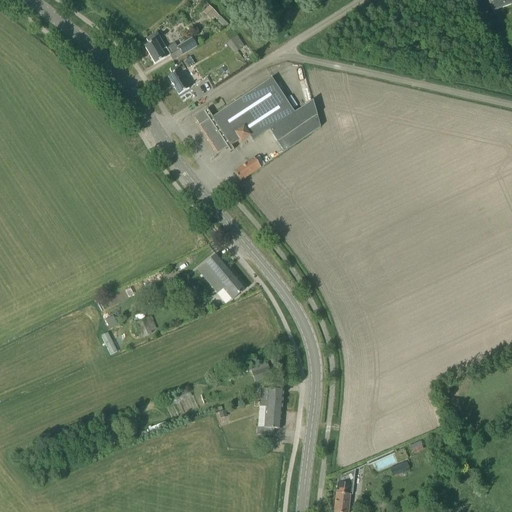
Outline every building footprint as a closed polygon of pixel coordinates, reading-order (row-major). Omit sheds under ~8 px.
[(511,0),(488,0),(492,11),(511,3),(511,0)] [(156,34),(151,36),(146,40),(148,44),(144,47),(154,65),(170,55),(166,48),(165,48),(156,34)] [(242,49),(243,51),(246,49),(237,35),(227,42),(235,54),(242,49)] [(192,38),(177,47),(182,56),(197,47),(192,38)] [(189,89),(184,80),(179,74),(184,70),(180,63),(178,65),(169,70),(172,74),(167,77),(178,95),(189,89)] [(283,152),(320,128),(312,101),(294,113),(271,79),(212,118),(207,110),(203,112),(204,113),(195,119),(199,125),(198,126),(199,127),(200,126),(205,135),(204,135),(205,136),(206,135),(211,144),(210,144),(211,145),(212,145),(217,153),(217,154),(230,146),(233,151),(236,149),(233,144),(239,141),(240,142),(249,137),(252,142),(269,131),(277,142),(283,152)] [(264,165),(258,156),(254,159),(233,172),(240,182),(260,168),(264,165)] [(233,299),(245,289),(217,255),(199,269),(217,291),(223,286),(233,299)] [(185,280),(167,295),(177,308),(186,302),(183,298),(188,294),(191,298),(196,294),(185,280)] [(161,290),(148,295),(152,306),(166,301),(161,290)] [(105,319),(109,330),(117,327),(112,316),(105,319)] [(134,323),(141,338),(152,334),(150,331),(156,329),(151,316),(134,323)] [(271,376),(269,368),(252,375),(254,382),(271,376)] [(264,428),(270,429),(280,429),(283,390),(262,388),(261,405),(266,406),(264,428)] [(206,436),(200,417),(188,421),(190,428),(185,430),(189,441),(206,436)] [(204,440),(191,446),(196,457),(209,451),(204,440)] [(402,464),(389,469),(392,476),(405,472),(405,471),(409,470),(406,463),(402,464)] [(347,511),(349,495),(352,495),(353,485),(349,484),(347,476),(338,480),(338,483),(337,483),(336,493),(333,511),(347,511)]
